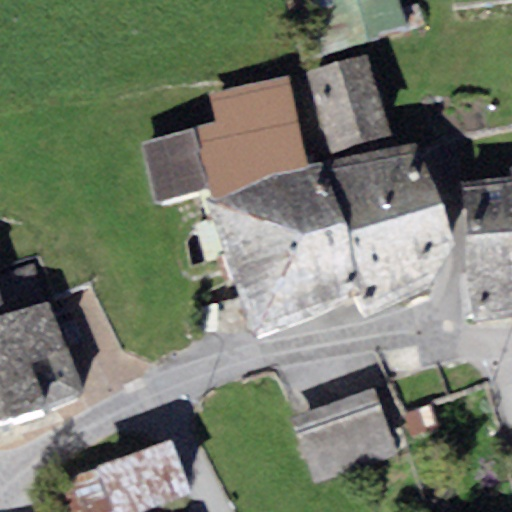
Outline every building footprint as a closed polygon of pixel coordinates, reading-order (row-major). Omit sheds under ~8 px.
[(364,57),(309,74),(334,155),(389,138),(364,57)] [(145,144),(158,204),(211,190),(215,202),(273,175),(310,167),(291,77),(212,93),(217,122),(145,144)] [(368,319),(429,294),(457,247),(416,145),(326,164),(364,293),(356,296),(368,319)] [(209,205),(258,339),(356,296),(364,293),(326,164),(310,167),(273,175),(215,202),(209,205)] [(469,284),(476,324),(511,320),(511,177),(465,185),(469,284)] [(0,427),(88,396),(35,267),(0,278),(0,427)] [(378,388),(291,419),(316,487),(403,456),(378,388)] [(113,511),(149,511),(194,495),(174,443),(99,468),(100,470),(113,511)] [(113,511),(100,470),(73,477),(84,511),(113,511)] [(60,511),(84,511),(73,477),(51,484),(60,511)]
